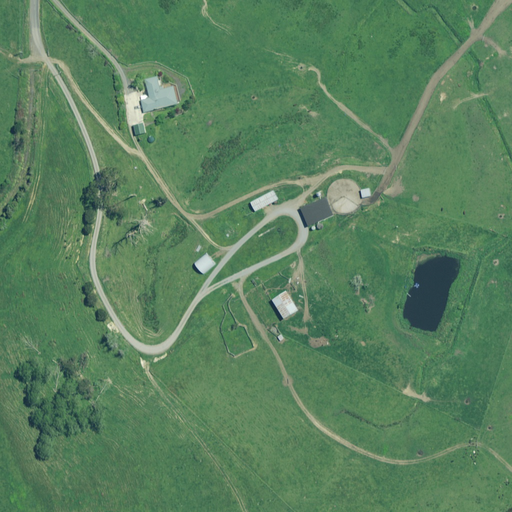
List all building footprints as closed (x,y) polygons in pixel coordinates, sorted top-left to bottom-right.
[(179,104),(175,87),(165,89),(165,86),(160,87),(158,77),(146,80),(151,98),(142,100),(145,112),(179,104)] [(372,196),(371,188),(362,190),(364,198),(372,196)] [(279,200),(275,191),(252,203),(257,211),(279,200)] [(335,216),(327,197),(301,208),(309,227),(335,216)] [(216,264),(207,253),(195,263),(204,274),(216,264)] [(299,310),(287,291),(273,300),(285,319),(299,310)]
